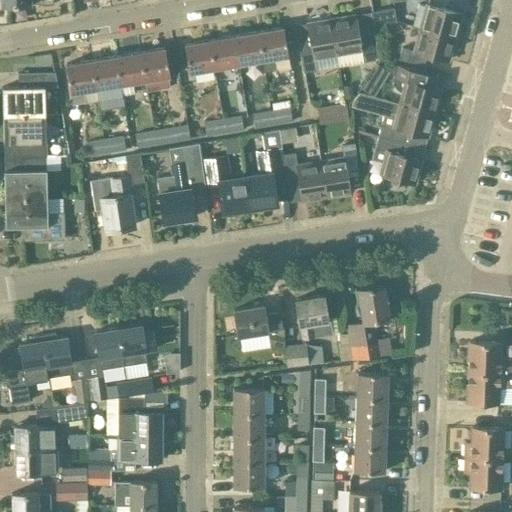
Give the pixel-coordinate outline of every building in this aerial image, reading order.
[(427,3),(420,26),(454,36),(461,12),(427,3)] [(371,11),(373,23),(394,19),(392,7),(371,11)] [(331,18),(337,53),(361,49),(362,60),(374,58),(370,34),(359,35),(355,14),(331,18)] [(337,53),(331,18),(307,22),(310,44),(298,46),(302,71),(315,69),(313,57),(337,53)] [(258,31),(263,59),(264,69),(275,67),(273,57),(287,55),(283,26),(258,31)] [(454,36),(420,26),(414,49),(403,46),(400,58),(424,64),(427,53),(448,59),(454,36)] [(263,59),(258,31),(233,35),(238,63),(263,59)] [(238,63),(233,35),(209,39),(213,67),(238,63)] [(213,67),(209,39),(184,43),(189,71),(213,67)] [(139,52),(144,79),(146,89),(170,85),(164,47),(139,52)] [(144,79),(139,52),(115,56),(121,94),(133,91),(131,82),(144,79)] [(121,94),(115,56),(90,60),(97,98),(121,94)] [(97,98),(90,60),(66,64),(72,102),(97,98)] [(399,102),(434,111),(440,89),(435,88),(439,76),(398,65),(394,77),(394,80),(395,84),(397,87),(399,90),(402,91),(399,102)] [(2,115),(45,115),(44,86),(57,86),(54,71),(17,72),(17,87),(2,87),(2,115)] [(270,101),(264,75),(253,78),(259,103),(270,101)] [(359,91),(353,98),(351,103),(364,107),(367,93),(359,91)] [(345,101),(317,106),(319,121),(348,116),(345,101)] [(385,110),(379,134),(404,141),(407,130),(427,135),(434,111),(399,102),(396,114),(385,110)] [(271,109),(274,124),(293,121),(290,106),(271,109)] [(274,124),(271,109),(253,112),(255,127),(274,124)] [(223,117),(226,132),(245,129),(242,114),(223,117)] [(46,143),(45,143),(45,115),(2,115),(2,143),(19,143),(19,156),(45,156),(47,156),(46,143)] [(226,132),(223,117),(204,120),(206,135),(226,132)] [(154,129),(156,144),(175,141),(172,126),(154,129)] [(156,144),(154,129),(135,132),(137,147),(156,144)] [(105,137),(107,152),(126,149),(123,134),(105,137)] [(404,141),(379,134),(372,158),(384,161),(381,173),(415,182),(421,159),(400,154),(404,141)] [(107,152),(105,137),(86,141),(89,155),(107,152)] [(181,146),(183,161),(171,163),(172,176),(156,178),(158,190),(163,221),(166,221),(167,225),(179,223),(179,219),(194,217),(189,188),(205,185),(199,143),(181,146)] [(321,159),(327,195),(351,191),(348,169),(359,167),(355,143),(343,145),(345,156),(321,159)] [(244,176),(249,208),(277,204),(272,173),(282,171),(278,147),(256,151),(260,174),(244,176)] [(129,184),(143,182),(139,153),(124,155),(127,177),(110,180),(113,196),(101,198),(106,230),(133,226),(131,211),(133,210),(129,184)] [(327,195),(321,159),(297,163),(295,153),(284,154),(288,178),(299,177),(302,198),(327,195)] [(249,208),(244,176),(229,178),(226,155),(204,159),(207,182),(218,181),(223,212),(249,208)] [(19,156),(19,170),(4,170),(4,198),(46,197),(45,156),(19,156)] [(46,197),(4,198),(4,227),(20,226),(21,240),(63,239),(62,211),(46,211),(46,197)] [(389,318),(384,285),(356,290),(362,322),(347,325),(353,359),(379,355),(373,320),(389,318)] [(330,335),(323,295),(294,299),(301,339),(330,335)] [(265,315),(264,304),(234,309),(238,336),(266,331),(269,349),(284,347),(283,325),(282,326),(279,312),(265,315)] [(143,332),(141,324),(117,327),(124,365),(146,361),(145,350),(155,348),(152,331),(143,332)] [(124,365),(117,327),(93,331),(97,357),(99,357),(100,368),(111,367),(124,365)] [(66,336),(57,338),(55,333),(42,335),(49,377),(71,373),(69,361),(70,361),(66,336)] [(49,377),(42,335),(30,337),(29,342),(19,343),(22,368),(6,371),(11,402),(28,400),(25,381),(37,379),(49,377)] [(511,358),(499,358),(499,342),(469,341),(468,372),(511,373),(511,358)] [(284,344),(287,366),(309,363),(307,342),(284,344)] [(293,410),(298,410),(309,410),(310,368),(294,370),(293,410)] [(358,371),(357,395),(387,396),(387,372),(358,371)] [(511,373),(468,372),(467,403),(498,404),(498,387),(511,387),(511,373)] [(126,379),(129,395),(155,391),(152,375),(126,379)] [(102,376),(87,378),(90,400),(105,398),(102,376)] [(314,377),(314,394),(325,395),(326,378),(314,377)] [(90,400),(87,378),(72,380),(75,402),(90,400)] [(129,395),(126,379),(119,380),(121,396),(129,395)] [(233,412),(263,412),(263,388),(233,388),(233,412)] [(325,395),(314,394),(313,412),(325,412),(325,395)] [(357,395),(356,420),(386,421),(387,396),(357,395)] [(118,435),(159,435),(159,410),(144,410),(144,397),(118,397),(118,411),(118,435)] [(87,402),(56,406),(58,420),(87,416),(87,402)] [(309,410),(298,410),(297,429),(309,429),(309,410)] [(233,437),(264,437),(263,412),(233,412),(233,437)] [(356,420),(356,445),(385,446),(386,421),(356,420)] [(15,448),(54,447),(53,425),(41,425),(41,424),(14,425),(15,448)] [(312,426),(312,443),(324,443),(324,426),(312,426)] [(466,441),(465,456),(502,457),(503,427),(472,426),(472,441),(466,441)] [(159,435),(118,435),(118,457),(134,457),(134,459),(159,459),(159,435)] [(233,462),(264,461),(264,437),(233,437),(233,462)] [(296,460),(308,460),(308,443),(297,443),(296,460)] [(324,443),(312,443),(312,460),(323,460),(324,443)] [(385,446),(356,445),(355,469),(385,470),(385,446)] [(54,447),(15,448),(16,473),(42,472),(42,471),(55,471),(54,447)] [(63,469),(64,481),(87,481),(87,469),(109,469),(109,449),(86,449),(86,469),(63,469)] [(502,457),(465,456),(465,471),(470,471),(470,488),(501,489),(502,457)] [(296,460),(296,477),(308,477),(308,460),(296,460)] [(264,461),(233,462),(233,486),(264,486),(264,461)] [(87,469),(87,481),(87,485),(109,485),(109,469),(87,469)] [(306,511),(308,477),(296,477),(296,494),(285,494),(284,511),(306,511)] [(312,478),(310,511),(322,511),(322,497),(334,498),(334,479),(312,478)] [(116,504),(129,504),(155,505),(155,480),(130,480),(130,481),(116,481),(116,504)] [(87,497),(87,485),(87,481),(64,481),(57,482),(57,498),(87,497)] [(349,490),(347,511),(378,511),(379,491),(349,490)] [(11,511),(49,511),(49,503),(50,503),(50,492),(37,493),(37,491),(11,492),(11,511)]
